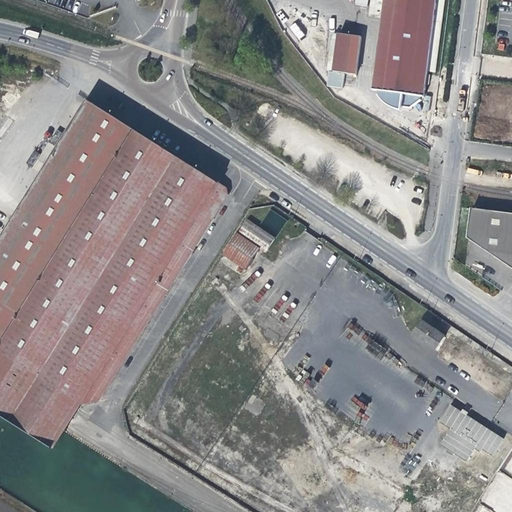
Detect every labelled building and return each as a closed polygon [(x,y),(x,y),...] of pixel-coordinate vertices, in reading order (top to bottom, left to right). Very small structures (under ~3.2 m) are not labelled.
[(424,97),(427,72),(432,72),(441,0),(384,0),(374,90),(377,90),(377,95),(386,106),(398,111),(401,108),(410,109),(419,101),(420,97),(424,97)] [(289,27),(298,39),(304,35),(295,22),(289,27)] [(339,33),(338,40),(334,71),(356,75),(361,36),(339,33)] [(0,247),(0,346),(136,129),(92,100),(0,247)] [(178,156),(136,129),(0,346),(0,353),(39,378),(82,404),(99,401),(227,194),(226,187),(219,183),(205,173),(178,156)] [(511,213),(472,208),(468,237),(511,268),(511,213)] [(263,225),(279,231),(284,217),(267,212),(263,225)] [(248,221),(238,235),(260,248),(265,251),(274,237),(248,221)] [(248,268),(260,248),(238,235),(226,255),(227,256),(246,268),(248,268)] [(242,275),(246,268),(227,256),(223,263),(242,275)] [(435,349),(443,337),(423,322),(414,335),(435,349)] [(39,378),(0,353),(0,414),(11,422),(23,404),(39,378)] [(23,404),(11,422),(54,449),(65,431),(68,426),(82,404),(39,378),(23,404)] [(464,415),(451,405),(439,422),(450,429),(440,445),(467,461),(477,448),(492,456),(504,439),(464,415)] [(478,511),(511,511),(511,482),(496,474),(482,502),(483,502),(478,511)]
